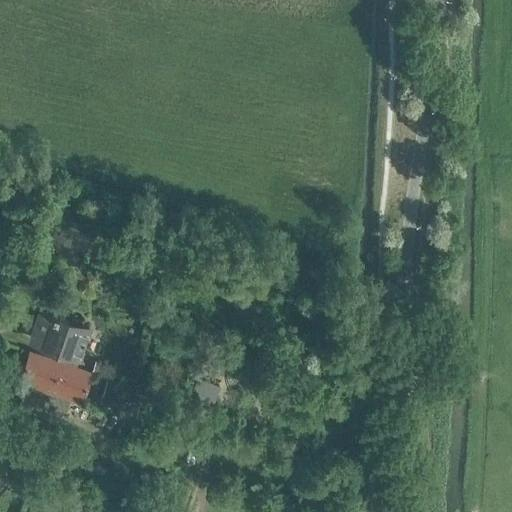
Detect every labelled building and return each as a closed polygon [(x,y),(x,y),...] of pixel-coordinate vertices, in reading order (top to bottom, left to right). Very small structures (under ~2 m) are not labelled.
[(66,350),(62,362),(71,365),(76,353),(79,354),(88,328),(56,317),(58,313),(52,311),(50,315),(43,312),(34,339),(66,350)] [(71,365),(62,362),(30,350),(20,379),(31,383),(26,399),(64,412),(69,396),(80,400),(90,371),(71,365)] [(91,373),(107,378),(111,364),(95,359),(91,373)] [(115,376),(129,381),(135,364),(120,359),(115,376)] [(143,388),(155,392),(170,396),(178,372),(162,367),(161,370),(150,367),(143,388)] [(131,383),(107,375),(107,378),(106,377),(99,399),(123,407),(131,383)] [(136,411),(148,415),(155,392),(143,388),(136,411)] [(148,415),(136,411),(129,434),(141,438),(148,415)] [(97,511),(101,502),(74,494),(68,511),(97,511)]
